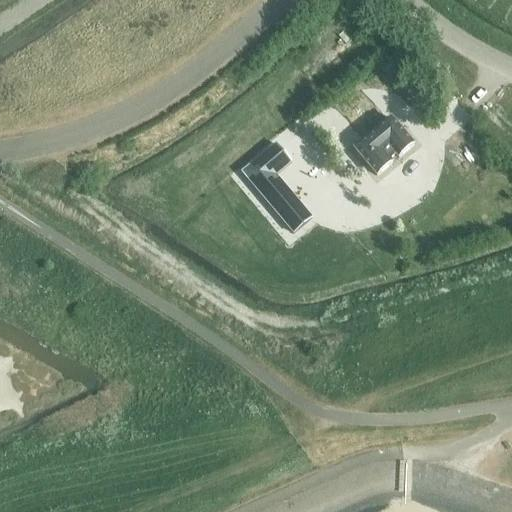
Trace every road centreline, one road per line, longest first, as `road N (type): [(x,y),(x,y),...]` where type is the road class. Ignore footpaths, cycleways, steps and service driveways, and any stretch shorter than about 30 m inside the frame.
road 1 (unclassified): [(0,149),(62,139),(141,107),(278,0)]
road 2 (unknown): [(487,63),(477,101),(408,175)]
road 3 (unclassified): [(511,72),(487,63),(413,0)]
